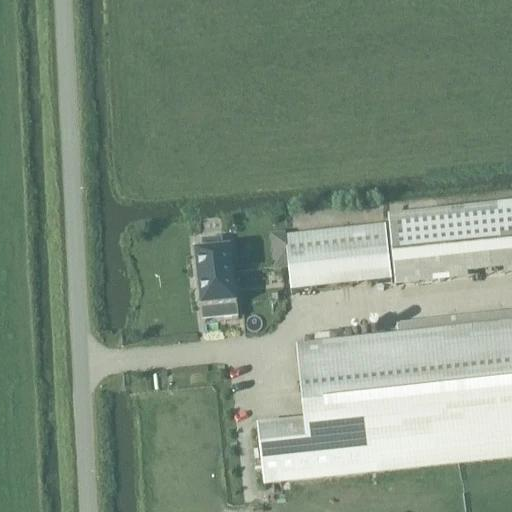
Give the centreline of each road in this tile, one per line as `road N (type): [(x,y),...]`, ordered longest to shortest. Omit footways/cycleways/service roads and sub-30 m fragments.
road 1 (tertiary): [(89,511),(62,0)]
road 2 (unknown): [(80,347),(511,304)]
